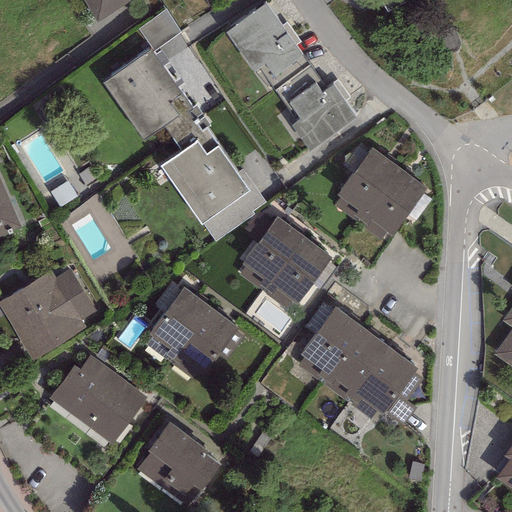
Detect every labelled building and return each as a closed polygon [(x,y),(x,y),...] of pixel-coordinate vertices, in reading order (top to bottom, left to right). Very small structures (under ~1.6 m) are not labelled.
[(128,0),(75,0),(93,25),(128,0)] [(380,0),(388,13),(411,0),(380,0)] [(301,56),(264,6),(223,35),(253,75),(263,67),(272,78),(301,56)] [(170,10),(141,28),(154,50),(183,33),(170,10)] [(173,97),(143,54),(96,86),(137,145),(172,122),(161,106),(173,97)] [(323,103),(312,87),(286,106),(297,121),(290,126),(310,154),(354,123),(334,95),(323,103)] [(201,158),(191,143),(152,169),(194,229),(245,194),(213,149),(201,158)] [(418,192),(363,152),(327,201),(382,241),(418,192)] [(0,233),(17,226),(0,186),(0,233)] [(326,261),(270,220),(229,275),(257,296),(285,317),(326,261)] [(92,314),(64,264),(0,300),(0,326),(25,369),(83,336),(76,323),(92,314)] [(511,289),(494,315),(511,327),(511,335),(495,360),(511,371),(511,289)] [(230,331),(176,291),(137,344),(191,384),(230,331)] [(412,368),(332,311),(291,369),(318,388),(373,427),(412,368)] [(145,402),(86,360),(45,405),(108,451),(145,402)] [(220,464),(166,426),(132,475),(186,511),(220,464)] [(511,443),(495,469),(511,480),(511,443)]
